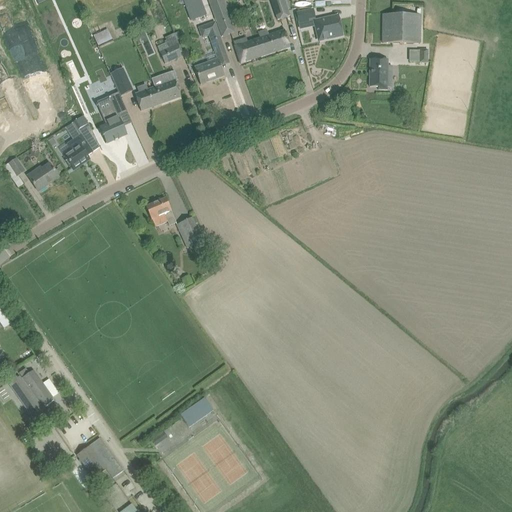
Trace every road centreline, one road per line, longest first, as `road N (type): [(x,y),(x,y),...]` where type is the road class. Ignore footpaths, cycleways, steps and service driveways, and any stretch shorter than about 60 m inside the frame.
road 1 (unclassified): [(0,258),(153,169),(325,92),(353,57),(360,0)]
road 2 (unclassified): [(133,474),(0,286)]
